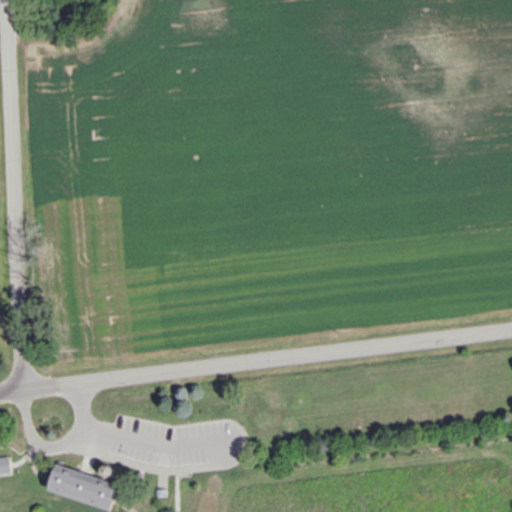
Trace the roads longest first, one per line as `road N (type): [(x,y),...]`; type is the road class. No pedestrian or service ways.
road 1 (tertiary): [(0,396),(511,330)]
road 2 (residential): [(24,392),(9,0)]
